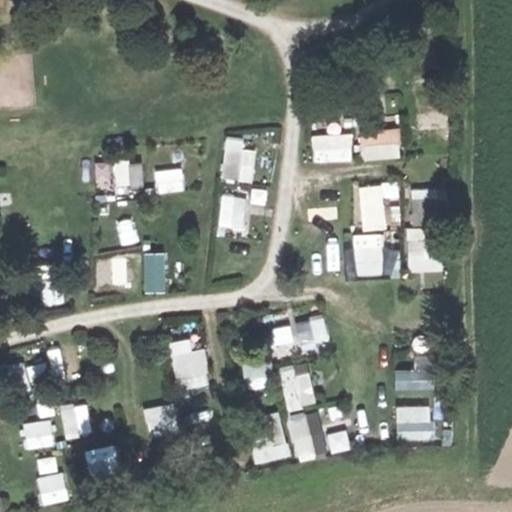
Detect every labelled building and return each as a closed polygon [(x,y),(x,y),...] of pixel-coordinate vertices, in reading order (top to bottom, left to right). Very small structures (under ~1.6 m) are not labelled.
[(413,154),(448,151),(444,107),(409,110),(413,154)] [(396,129),(361,130),(362,156),(396,156),(396,129)] [(348,157),(347,132),(314,133),(315,159),(348,157)] [(223,179),(256,181),(257,148),(243,148),(244,136),(225,135),(223,179)] [(116,161),(116,183),(128,183),(128,161),(116,161)] [(358,184),(363,230),(388,227),(385,199),(400,197),(399,180),(358,184)] [(411,188),(413,220),(449,218),(447,186),(411,188)] [(247,226),(245,193),(220,194),(222,227),(247,226)] [(409,270),(443,269),(442,227),(407,228),(409,270)] [(356,275),(387,273),(384,230),(352,232),(356,275)] [(44,249),(47,303),(65,302),(62,248),(44,249)] [(144,251),(144,290),(165,290),(165,250),(144,251)] [(98,265),(98,279),(114,279),(115,292),(140,292),(139,253),(113,254),(113,265),(98,265)] [(297,319),(302,345),(330,340),(325,314),(297,319)] [(189,337),(170,339),(176,387),(210,383),(206,347),(190,349),(189,337)] [(306,359),(278,367),(290,409),(318,400),(306,359)] [(395,371),(397,388),(432,385),(431,368),(395,371)] [(172,400),(144,408),(153,438),(180,430),(172,400)] [(66,435),(92,432),(88,401),(62,405),(66,435)] [(398,441),(434,440),(432,403),(396,405),(398,441)] [(346,429),(325,434),(320,408),(290,414),(300,459),(350,448),(346,429)] [(28,447),(55,444),(53,418),(26,420),(28,447)] [(253,449),(258,463),(291,452),(286,438),(253,449)] [(116,442),(89,450),(94,466),(121,458),(116,442)] [(60,454),(37,457),(44,502),(67,498),(60,454)]
